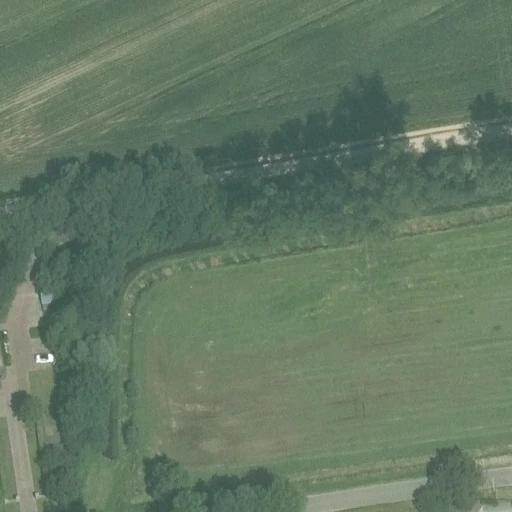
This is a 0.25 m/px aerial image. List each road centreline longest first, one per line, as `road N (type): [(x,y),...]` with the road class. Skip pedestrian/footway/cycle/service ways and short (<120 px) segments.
road 1 (unclassified): [(511,126),(0,214)]
road 2 (unclassified): [(511,476),(263,511)]
